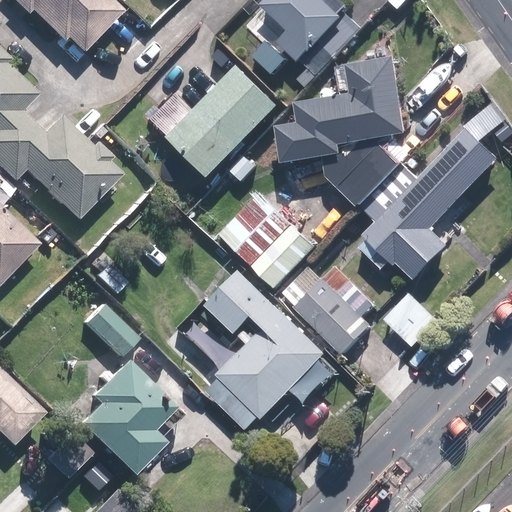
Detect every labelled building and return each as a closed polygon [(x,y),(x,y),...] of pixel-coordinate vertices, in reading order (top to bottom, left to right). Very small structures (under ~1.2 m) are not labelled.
[(59,37),(75,52),(116,9),(107,0),(5,0),(20,14),(23,11),(55,41),(59,37)] [(302,33),(290,45),(306,59),(324,41),(346,19),(345,19),(348,16),(345,13),(353,4),(349,0),(270,0),(269,1),(302,33)] [(244,61),(223,41),(210,55),(231,75),(244,61)] [(348,51),(353,55),(362,47),(357,42),(348,51)] [(0,147),(26,122),(13,110),(30,94),(0,63),(0,60),(2,58),(0,55),(0,147)] [(325,178),(354,206),(397,162),(378,144),(377,138),(404,134),(392,58),(336,67),(339,89),(349,88),(351,95),(294,103),(297,123),(273,127),(279,163),(321,156),(325,178)] [(175,136),(216,175),(285,102),(245,63),(175,136)] [(36,133),(26,122),(0,147),(0,174),(6,181),(18,169),(67,218),(112,174),(99,162),(103,157),(88,141),(84,146),(54,116),(36,133)] [(464,127),(360,234),(392,265),(394,262),(412,279),(444,245),(427,229),(496,157),(464,127)] [(218,235),(272,288),(313,247),(258,193),(218,235)] [(0,274),(31,243),(0,212),(0,274)] [(93,275),(112,294),(123,282),(104,264),(93,275)] [(293,309),(340,354),(368,325),(308,266),(281,293),(295,306),(293,309)] [(201,389),(244,430),(257,417),(259,419),(322,353),(236,271),(202,306),(231,334),(248,317),(259,328),(201,389)] [(382,320),(404,342),(429,315),(407,294),(382,320)] [(78,323),(114,358),(134,338),(97,302),(78,323)] [(86,425),(138,476),(168,444),(157,432),(180,409),(131,361),(96,395),(106,404),(86,425)] [(0,437),(3,440),(30,413),(0,384),(0,437)] [(49,460),(69,479),(95,452),(74,433),(49,460)] [(85,476),(100,490),(114,475),(99,461),(85,476)] [(144,511),(119,487),(94,511),(144,511)]
